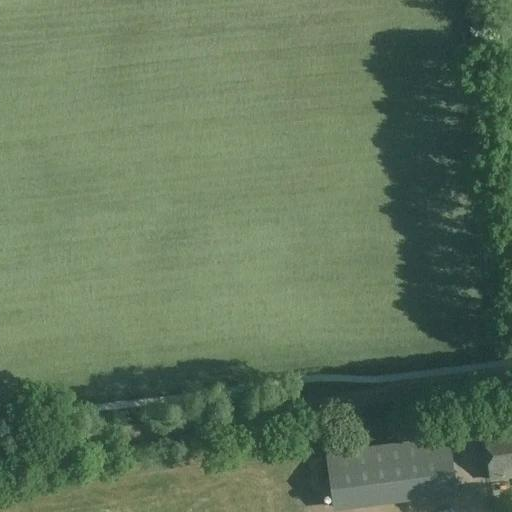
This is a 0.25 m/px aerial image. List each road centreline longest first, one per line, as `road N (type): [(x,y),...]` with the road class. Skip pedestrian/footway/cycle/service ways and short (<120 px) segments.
road 1 (track): [(511,375),(0,445)]
road 2 (track): [(450,361),(474,511)]
